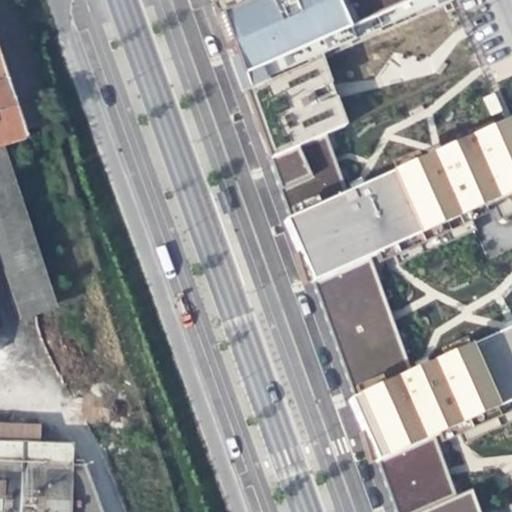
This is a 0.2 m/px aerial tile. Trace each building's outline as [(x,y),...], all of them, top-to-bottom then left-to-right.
[(343,126),(320,61),(450,3),(449,0),(209,0),(268,160),(324,135),(343,126)] [(0,357),(0,358),(0,356),(0,240),(14,302),(46,295),(12,141),(16,140),(0,66),(0,357)] [(434,438),(511,402),(511,327),(410,372),(368,258),(470,213),(511,194),(511,134),(507,123),(346,194),(324,135),(268,160),(393,511),(418,511),(455,496),(434,438)] [(0,511),(72,511),(72,441),(41,441),(41,416),(0,415),(0,511)] [(455,496),(418,511),(477,511),(469,490),(455,496)]
